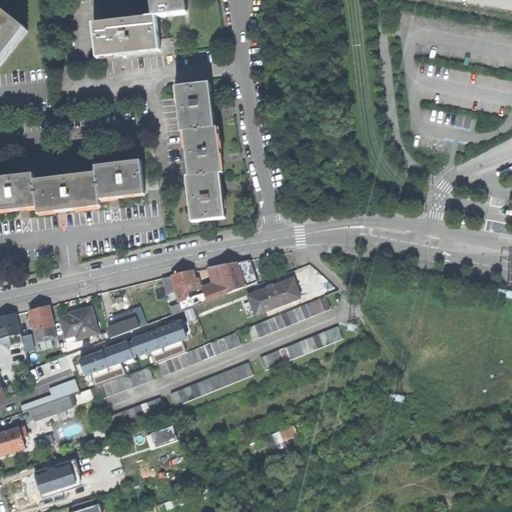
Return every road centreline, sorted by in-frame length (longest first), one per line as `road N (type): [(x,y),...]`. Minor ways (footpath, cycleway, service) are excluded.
road 1 (secondary): [(276,239),(0,300)]
road 2 (residential): [(276,239),(251,138),(240,0)]
road 3 (secondary): [(511,245),(374,221),(299,235)]
road 4 (secondary): [(299,235),(511,268)]
